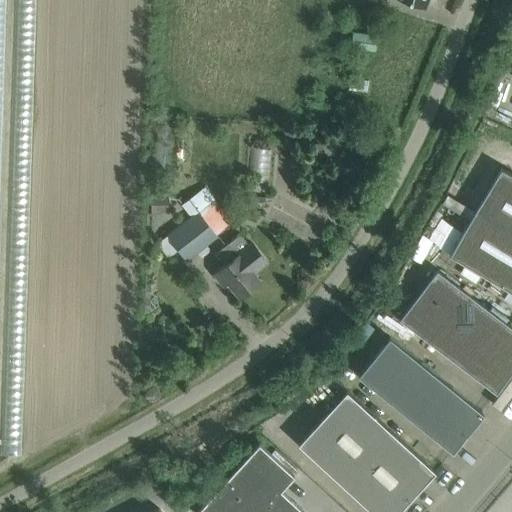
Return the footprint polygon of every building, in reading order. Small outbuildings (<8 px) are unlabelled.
[(511,173),(500,167),(475,210),(511,232),(511,173)] [(188,201),(195,212),(166,235),(186,261),(218,235),(216,232),(231,221),(206,188),(188,201)] [(150,215),(160,215),(161,212),(168,212),(169,195),(151,194),(150,215)] [(511,232),(475,210),(449,253),(511,290),(511,232)] [(240,233),(228,243),(216,253),(225,264),(218,269),(218,270),(214,273),(224,285),(228,282),(239,296),(260,279),(253,270),(266,260),(252,242),(249,245),(240,233)] [(511,369),(511,325),(436,268),(399,317),(496,391),(511,369)] [(484,413),(389,336),(357,375),(452,451),(484,413)] [(396,511),(435,470),(346,389),(298,442),(373,511),(396,511)] [(306,511),(297,503),(280,488),(294,473),(259,442),(196,511),(197,511),(306,511)]
